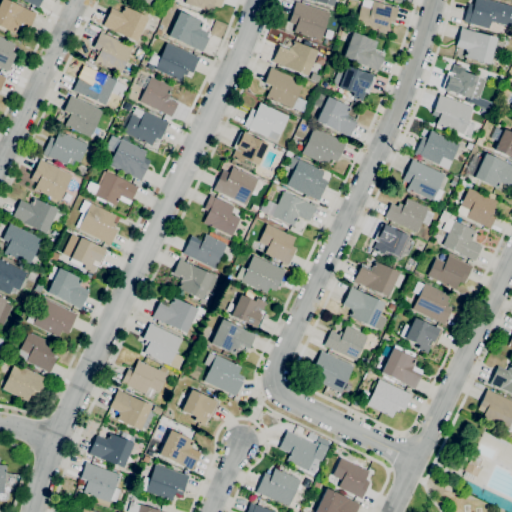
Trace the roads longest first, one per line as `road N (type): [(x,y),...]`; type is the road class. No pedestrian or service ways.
road 1 (tertiary): [(258,0),(58,434),(37,511)]
road 2 (residential): [(433,0),(392,120),(279,360),(276,385)]
road 3 (residential): [(416,460),(511,258)]
road 4 (residential): [(80,0),(0,168)]
road 5 (residential): [(276,385),(416,460)]
